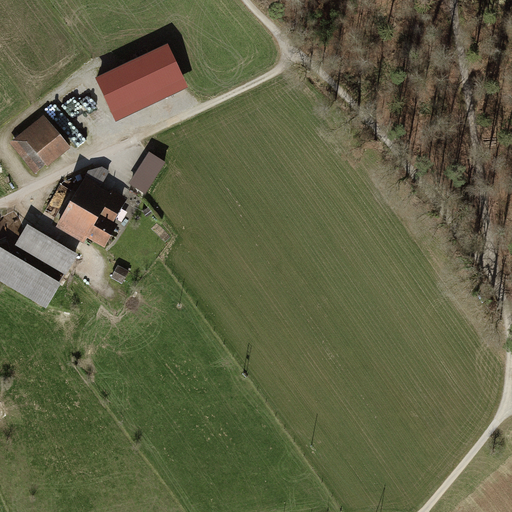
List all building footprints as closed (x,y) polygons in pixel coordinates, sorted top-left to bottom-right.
[(166,45),(96,78),(112,110),(181,77),(166,45)] [(67,145),(44,117),(12,143),(35,171),(67,145)] [(131,183),(145,192),(163,163),(150,154),(131,183)] [(124,200),(87,179),(61,224),(97,245),(124,200)] [(78,253),(29,226),(18,246),(66,273),(78,253)] [(61,282),(0,247),(0,279),(46,307),(61,282)] [(133,274),(122,268),(115,280),(126,286),(133,274)]
